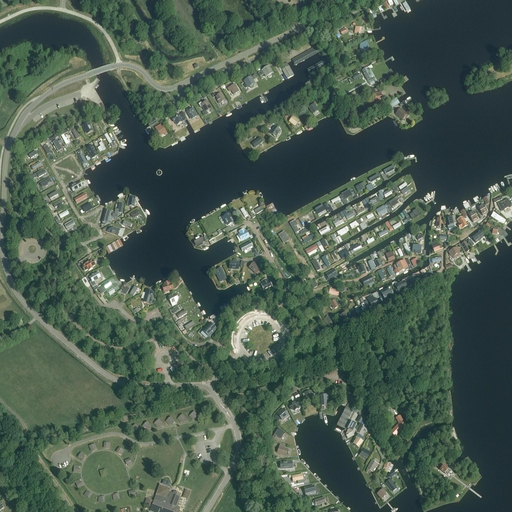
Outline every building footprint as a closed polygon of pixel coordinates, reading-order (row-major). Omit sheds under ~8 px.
[(368,47),(368,45),(367,44),(366,42),(360,45),(360,51),(368,53),(368,50),(368,47)] [(272,74),(273,73),(269,67),(258,73),(260,76),(264,74),(266,77),(267,76),(268,77),(269,78),(270,78),(271,78),(272,77),(272,76),(272,75),(272,74)] [(361,71),(367,81),(372,79),(366,69),(361,71)] [(254,84),(254,83),(252,80),(257,78),(255,75),(244,81),(248,87),(249,87),(250,88),(251,88),(252,88),(253,88),(254,86),(254,85),(254,84)] [(239,92),(235,85),(228,89),(229,92),(231,91),(234,95),(239,92)] [(355,93),(349,96),(351,101),(357,98),(355,93)] [(373,95),(374,100),(376,100),(377,102),(382,101),(382,99),(383,98),(382,93),(373,95)] [(221,94),(216,97),(215,94),(212,96),(214,98),(215,97),(220,104),(225,101),(221,94)] [(392,109),(400,104),(397,98),(389,103),(392,109)] [(202,104),(201,103),(199,104),(201,108),(202,107),(205,112),(211,109),(207,102),(202,104)] [(313,103),(314,105),(309,108),(313,114),(318,110),(315,106),(317,104),(315,102),(313,103)] [(407,114),(400,108),(395,115),(402,120),(407,114)] [(192,119),(197,116),(193,109),(190,111),(189,109),(187,110),(188,112),(192,119)] [(179,114),(171,119),(174,123),(175,122),(176,125),(183,122),(179,114)] [(299,121),(293,117),(289,122),(295,126),(299,121)] [(89,122),(82,126),(86,135),(93,131),(91,125),(92,124),(91,122),(89,123),(89,122)] [(155,128),(156,130),(159,135),(163,133),(165,135),(167,133),(161,124),(155,128)] [(279,133),(274,128),(269,133),(274,138),(279,133)] [(67,133),(61,137),(65,145),(72,141),(67,133)] [(105,136),(111,148),(115,146),(111,138),(112,137),(111,134),(109,135),(108,134),(105,136)] [(260,138),(252,144),(255,148),(263,142),(260,138)] [(100,152),(102,151),(103,152),(106,151),(102,143),(99,144),(100,147),(98,149),(100,152)] [(92,147),(87,150),(92,158),(97,155),(92,147)] [(392,166),(383,171),(385,175),(393,170),(392,166)] [(37,175),(39,180),(47,175),(45,171),(37,175)] [(78,182),(70,187),(72,192),(81,187),(78,182)] [(398,187),(403,194),(410,190),(405,182),(398,187)] [(365,186),(364,183),(355,188),(358,193),(364,189),(363,187),(365,186)] [(366,186),(369,191),(374,188),(371,183),(366,186)] [(349,191),(342,195),(340,197),(341,200),(344,198),(344,199),(352,195),(349,191)] [(57,192),(48,197),(51,202),(59,197),(57,192)] [(84,193),(74,199),(77,204),(87,198),(84,193)] [(372,206),(380,201),(378,198),(373,200),(369,202),(370,203),(368,204),(370,207),(372,206)] [(127,201),(126,206),(134,207),(134,205),(136,204),(135,202),(135,200),(129,199),(128,202),(127,201)] [(390,205),(391,208),(398,204),(395,199),(386,204),(387,206),(390,205)] [(508,199),(498,204),(502,212),(504,211),(504,210),(508,208),(509,208),(511,207),(508,199)] [(62,201),(53,206),(56,211),(64,206),(62,201)] [(83,209),(85,213),(93,209),(91,205),(83,209)] [(483,205),(478,208),(483,216),(488,213),(483,205)] [(322,206),(314,210),(317,215),(325,210),(322,206)] [(384,206),(376,211),(379,216),(387,212),(384,206)] [(248,216),(243,208),(240,210),(245,218),(248,216)] [(420,214),(420,213),(419,214),(417,209),(412,212),(413,213),(409,215),(412,220),(420,214)] [(139,210),(130,215),(133,219),(141,215),(139,210)] [(67,211),(59,216),(60,219),(69,214),(67,211)] [(105,212),(102,223),(108,224),(110,214),(105,212)] [(310,212),(299,219),(300,220),(302,219),(304,222),(312,217),(310,212)] [(473,212),(468,214),(473,223),(478,220),(473,212)] [(229,214),(222,218),(227,227),(235,223),(229,214)] [(339,214),(328,220),(333,230),(345,223),(339,214)] [(493,214),(490,218),(501,224),(503,220),(493,214)] [(460,230),(461,229),(461,230),(468,226),(463,217),(457,221),(459,224),(457,225),(460,230)] [(290,224),(295,234),(299,232),(297,227),(296,228),(295,227),(297,225),(295,221),(290,224)] [(356,221),(349,225),(352,230),(359,226),(356,221)] [(321,229),(324,234),(331,230),(328,225),(321,229)] [(347,226),(337,231),(340,236),(350,232),(347,226)] [(114,227),(107,231),(118,235),(120,229),(114,227)] [(245,231),(244,229),(239,232),(240,234),(238,235),(242,242),(250,238),(246,231),(245,231)] [(377,234),(379,237),(388,233),(386,229),(377,234)] [(476,242),(484,236),(481,231),(473,237),(476,242)] [(284,232),(278,235),(282,241),(288,238),(284,232)] [(304,242),(305,244),(315,239),(313,235),(308,238),(308,237),(303,240),(304,242)] [(200,236),(192,240),(196,247),(198,246),(198,247),(203,244),(202,243),(204,242),(200,236)] [(466,254),(471,250),(466,242),(461,246),(466,254)] [(250,248),(248,243),(240,247),(242,251),(250,248)] [(305,251),(307,255),(318,249),(316,245),(305,251)] [(441,246),(440,245),(438,246),(438,245),(432,247),(434,253),(443,250),(442,245),(441,246)] [(457,248),(448,252),(451,258),(452,258),(454,259),(460,256),(459,254),(460,254),(457,248)] [(342,260),(349,255),(346,251),(339,255),(342,260)] [(391,252),(386,255),(389,263),(394,260),(391,252)] [(417,259),(411,262),(413,267),(420,264),(417,259)] [(233,263),(231,263),(230,269),(238,269),(239,263),(237,263),(237,260),(234,260),(233,263)] [(320,270),(314,260),(311,262),(317,272),(320,270)] [(92,261),(82,267),(85,272),(88,270),(89,271),(93,269),(92,267),(95,266),(92,261)] [(398,273),(408,268),(404,261),(394,265),(394,266),(393,266),(395,270),(396,270),(396,269),(398,272),(398,273)] [(254,262),(249,268),(258,276),(260,273),(259,272),(261,269),(254,262)] [(363,265),(357,268),(360,275),(366,272),(363,265)] [(214,271),(220,283),(227,280),(221,268),(214,271)] [(325,275),(329,281),(338,277),(334,270),(325,275)] [(99,272),(89,277),(92,281),(90,282),(92,287),(96,284),(94,281),(102,277),(99,272)] [(370,288),(374,286),(373,283),(374,282),(371,276),(361,281),(364,287),(369,285),(370,288)] [(413,285),(418,282),(414,276),(409,279),(413,285)] [(265,291),(272,287),(269,282),(267,283),(266,280),(263,282),(264,284),(262,285),(265,291)] [(396,289),(395,290),(396,293),(398,292),(399,293),(407,288),(404,281),(395,286),(396,289)] [(169,282),(163,284),(164,286),(162,287),(164,293),(174,290),(172,284),(170,284),(169,282)] [(106,291),(108,293),(114,289),(111,285),(104,289),(103,287),(99,290),(102,294),(106,291)] [(134,287),(129,296),(133,298),(138,289),(134,287)] [(152,298),(154,292),(146,290),(142,302),(151,305),(153,298),(152,298)] [(390,290),(382,295),(384,300),(393,295),(390,290)] [(168,297),(172,307),(177,305),(176,303),(178,303),(178,300),(176,295),(174,295),(168,297)] [(372,307),(378,304),(376,300),(374,301),(372,297),(368,299),(372,307)] [(335,300),(330,303),(329,301),(326,302),(329,306),(331,305),(334,310),(338,307),(335,300)] [(226,304),(219,308),(222,313),(229,309),(226,304)] [(175,314),(178,320),(187,315),(184,309),(175,314)] [(345,313),(339,316),(343,323),(349,320),(345,313)] [(192,320),(183,325),(187,331),(196,326),(192,320)] [(210,323),(202,331),(209,337),(216,329),(210,323)] [(307,400),(313,398),(311,391),(305,393),(305,394),(303,394),(303,397),(306,396),(307,400)] [(297,401),(289,405),(291,410),(293,409),(294,411),(298,409),(298,407),(299,406),(297,401)] [(353,410),(346,407),(337,425),(343,429),(353,410)] [(286,417),(289,416),(283,409),(278,415),(282,419),(286,416),(286,417)] [(403,422),(400,415),(395,418),(399,424),(403,422)] [(352,422),(351,425),(349,424),(347,429),(352,431),(355,424),(352,422)] [(399,424),(391,432),(395,436),(403,428),(399,424)] [(281,438),(285,433),(279,429),(273,438),(274,439),(277,436),(281,438)] [(359,448),(363,442),(359,439),(361,438),(358,436),(357,438),(358,438),(354,444),(359,448)] [(286,455),(288,450),(283,449),(284,446),(280,444),(278,453),(286,455)] [(368,458),(371,453),(364,449),(361,454),(368,458)] [(372,461),(368,469),(372,472),(375,467),(377,467),(378,464),(372,461)] [(393,465),(386,462),(383,469),(390,473),(393,465)] [(443,465),(439,470),(448,477),(451,471),(443,465)] [(105,469),(99,471),(101,477),(107,475),(105,469)] [(391,490),(395,486),(391,481),(391,480),(391,479),(386,483),(391,490)] [(174,494),(173,494),(172,494),(173,493),(169,492),(170,488),(159,484),(150,511),(153,511),(178,511),(179,510),(178,508),(176,507),(180,498),(179,497),(179,496),(179,494),(175,493),(174,494)] [(304,489),(306,496),(311,495),(310,492),(315,491),(313,487),(304,489)] [(384,495),(386,493),(383,490),(377,494),(382,500),(386,496),(384,495)] [(316,506),(326,503),(324,498),(315,501),(313,501),(315,506),(316,505),(316,506)] [(146,499),(144,505),(151,508),(153,501),(146,499)]
